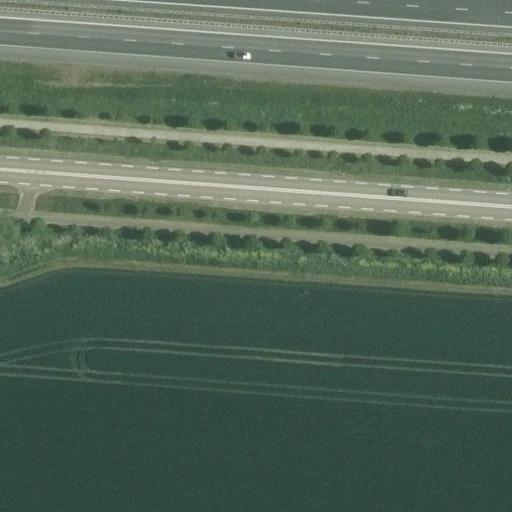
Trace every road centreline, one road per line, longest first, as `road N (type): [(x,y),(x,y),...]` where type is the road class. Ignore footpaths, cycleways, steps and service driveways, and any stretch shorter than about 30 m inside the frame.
road 1 (secondary): [(511,209),(0,172)]
road 2 (motorway): [(0,32),(511,69)]
road 3 (motorway): [(511,12),(324,0)]
